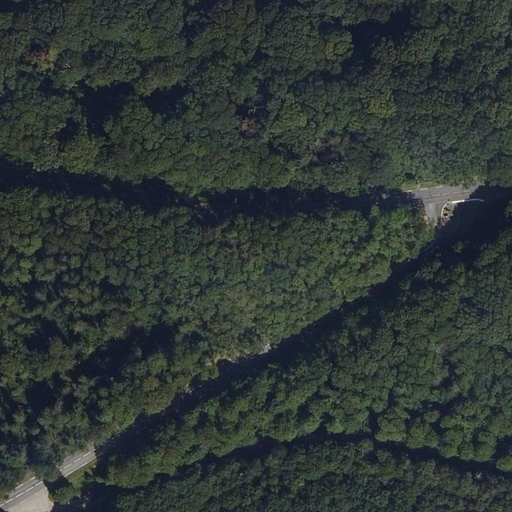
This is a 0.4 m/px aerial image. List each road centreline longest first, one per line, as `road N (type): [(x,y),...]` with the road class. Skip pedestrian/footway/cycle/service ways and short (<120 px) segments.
road 1 (tertiary): [(0,508),(428,259),(444,237),(452,196)]
road 2 (track): [(17,499),(53,506),(315,443),(511,482)]
road 3 (track): [(0,71),(457,118)]
road 4 (secondary): [(452,196),(226,217),(0,181)]
